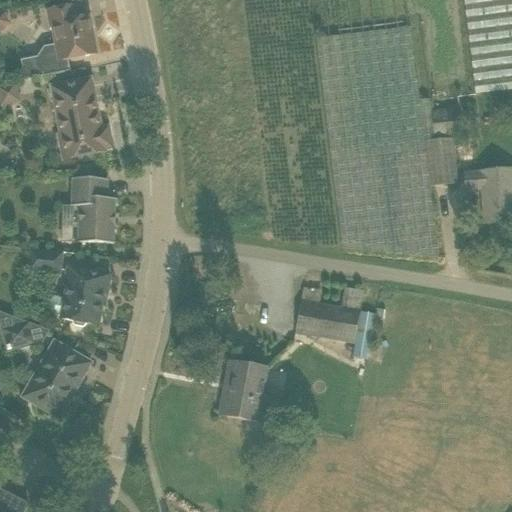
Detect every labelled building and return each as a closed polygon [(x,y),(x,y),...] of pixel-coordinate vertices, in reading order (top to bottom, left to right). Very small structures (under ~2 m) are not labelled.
[(511,0),(463,0),(475,96),(511,90),(511,0)] [(38,59),(42,77),(42,78),(70,72),(67,61),(97,55),(93,35),(91,36),(88,24),(90,23),(89,17),(78,19),(76,6),(48,12),(50,26),(53,26),(57,46),(45,49),(38,59)] [(0,13),(0,32),(3,33),(9,23),(5,14),(0,13)] [(435,141),(431,112),(430,101),(418,103),(408,27),(316,40),(342,249),(439,259),(430,188),(424,143),(435,141)] [(94,155),(106,153),(105,150),(113,149),(109,129),(101,130),(92,80),(52,88),(61,134),(59,135),(64,161),(79,158),(79,161),(82,163),(93,161),(95,158),(94,155)] [(0,86),(0,101),(1,106),(20,102),(16,83),(0,86)] [(463,138),(460,109),(431,112),(435,141),(453,140),(463,138)] [(457,185),(453,140),(435,141),(424,143),(430,188),(457,185)] [(483,189),(485,224),(511,221),(511,169),(481,172),(481,174),(465,176),(467,191),(483,189)] [(107,200),(108,181),(74,180),(73,207),(81,207),(79,244),(114,245),(114,226),(116,226),(116,216),(115,216),(115,201),(107,200)] [(31,272),(60,275),(62,255),(32,253),(31,272)] [(75,327),(84,328),(87,324),(99,326),(102,306),(105,307),(110,276),(69,268),(67,280),(69,280),(66,299),(55,297),(48,302),(47,310),(51,316),(62,318),(62,320),(73,322),(75,327)] [(296,334),(355,344),(360,313),(301,302),(296,334)] [(352,359),(367,361),(376,315),(360,313),(355,344),(352,359)] [(48,331),(21,321),(19,327),(30,334),(33,345),(41,343),(48,331)] [(55,343),(23,397),(23,398),(60,419),(84,378),(80,376),(88,362),(55,343)] [(268,370),(230,363),(226,383),(230,384),(225,416),(221,415),(220,416),(271,425),(275,400),(263,397),(268,370)] [(0,489),(0,487),(2,485),(0,484),(0,511),(25,511),(29,505),(0,489)]
